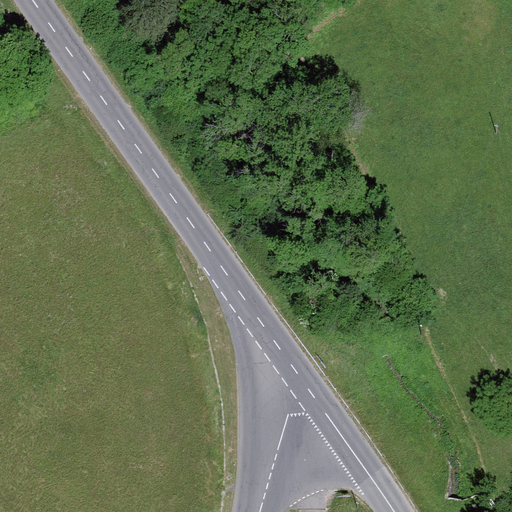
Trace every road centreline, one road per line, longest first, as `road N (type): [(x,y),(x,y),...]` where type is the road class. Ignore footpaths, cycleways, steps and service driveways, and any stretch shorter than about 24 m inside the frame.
road 1 (secondary): [(34,0),(299,375)]
road 2 (secondary): [(299,375),(394,511)]
road 3 (tertiary): [(260,511),(299,375)]
